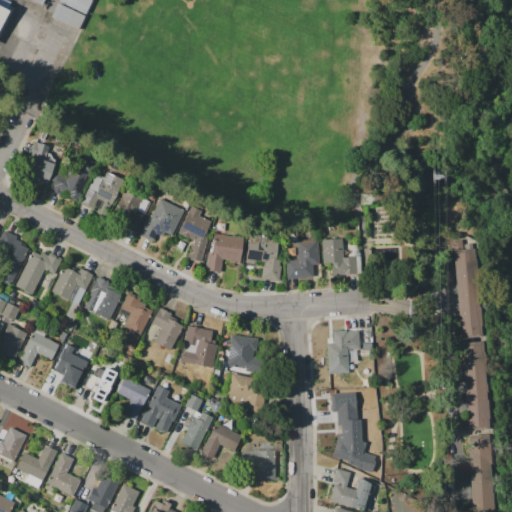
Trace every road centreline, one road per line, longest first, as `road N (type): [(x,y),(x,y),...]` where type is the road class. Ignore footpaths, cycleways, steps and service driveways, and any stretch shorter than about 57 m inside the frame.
road 1 (residential): [(0,198),(214,306),(366,303)]
road 2 (residential): [(245,511),(0,388)]
road 3 (residential): [(292,307),(298,511)]
